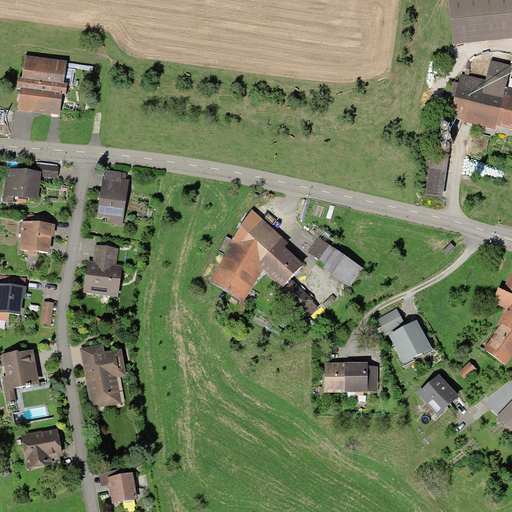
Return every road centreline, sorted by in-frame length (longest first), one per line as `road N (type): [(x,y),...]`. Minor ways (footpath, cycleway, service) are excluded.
road 1 (unclassified): [(86,151),(262,178),(511,238)]
road 2 (residential): [(86,151),(62,324),(94,511)]
